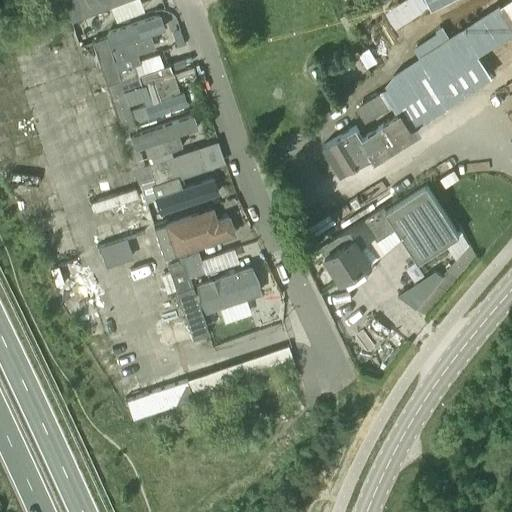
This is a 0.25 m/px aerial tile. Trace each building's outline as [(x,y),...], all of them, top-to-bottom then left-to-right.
[(63,0),(71,20),(123,0),(63,0)] [(511,33),(511,0),(510,0),(447,40),(442,32),(414,49),(420,57),(408,64),(411,69),(387,85),(389,87),(357,107),(366,122),(393,104),(399,113),(364,136),(357,125),(324,145),(342,174),(364,161),(366,166),(399,146),(395,139),(424,121),(447,106),(446,105),(492,75),(478,55),(511,33)] [(146,14),(105,29),(115,58),(157,43),(146,14)] [(134,64),(117,70),(114,61),(106,36),(97,39),(92,42),(106,85),(120,80),(138,74),(134,64)] [(140,62),(136,53),(115,60),(114,61),(117,70),(134,64),(140,62)] [(138,74),(120,80),(123,91),(144,84),(160,78),(173,74),(169,64),(138,75),(138,74)] [(122,133),(131,130),(136,128),(134,121),(129,109),(129,108),(123,91),(120,80),(106,85),(122,133)] [(174,88),(130,104),(135,119),(179,104),(174,88)] [(186,112),(135,132),(142,152),(193,132),(186,112)] [(133,134),(131,130),(122,133),(138,178),(151,174),(147,164),(144,165),(138,148),(133,134)] [(147,164),(151,174),(171,167),(167,157),(149,163),(147,164)] [(208,163),(156,187),(163,210),(218,190),(208,163)] [(151,174),(154,184),(174,177),(171,167),(151,174)] [(152,184),(154,184),(151,174),(138,178),(153,225),(154,226),(165,223),(164,221),(162,213),(156,197),(152,184)] [(427,184),(387,210),(419,261),(460,235),(427,184)] [(140,203),(140,186),(93,187),(93,203),(140,203)] [(212,204),(166,219),(178,252),(224,238),(212,204)] [(344,244),(325,256),(341,281),(405,240),(384,207),(339,236),(344,244)] [(175,254),(165,223),(154,226),(164,257),(175,254)] [(130,235),(103,243),(109,264),(137,256),(130,235)] [(469,241),(448,266),(457,274),(475,252),(469,241)] [(169,272),(201,261),(200,257),(198,251),(179,257),(181,261),(167,265),(169,272)] [(204,270),(201,261),(169,272),(185,318),(191,335),(192,340),(194,339),(208,334),(189,277),(205,272),(204,270)] [(242,261),(192,279),(206,319),(257,302),(242,261)] [(415,306),(424,314),(457,274),(448,266),(415,306)] [(133,420),(194,399),(187,380),(126,400),(133,420)]
